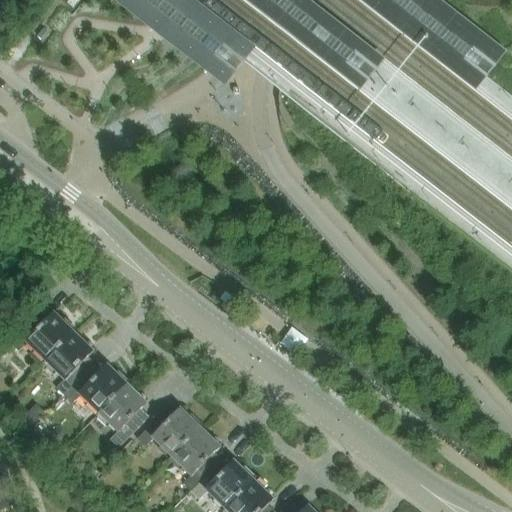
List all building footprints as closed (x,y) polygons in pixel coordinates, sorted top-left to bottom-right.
[(197,0),(117,0),(233,89),(262,51),(197,0)] [(389,64),(307,0),(252,0),(368,92),(378,78),(389,64)] [(435,0),(356,0),(479,95),(509,57),(435,0)] [(55,315),(50,321),(38,310),(7,341),(19,352),(27,344),(46,362),(74,333),(55,315)] [(94,353),(74,333),(46,362),(64,380),(55,388),(64,397),(95,365),(88,359),(94,353)] [(103,373),(95,365),(64,397),(72,404),(80,396),(100,414),(128,386),(109,367),(103,373)] [(142,411),(147,405),(128,386),(100,414),(117,432),(109,441),(118,449),(149,418),(142,411)] [(201,429),(187,415),(182,411),(176,416),(168,409),(138,441),(146,449),(155,440),(173,458),(201,429)] [(220,449),(201,429),(173,458),(192,477),(184,486),(191,493),(222,461),(215,454),(220,449)] [(0,511),(2,511),(20,505),(6,472),(5,472),(0,459),(0,511)] [(235,463),(229,468),(222,461),(191,493),(200,502),(208,493),(227,510),(254,482),(235,463)] [(90,465),(80,475),(89,484),(99,475),(90,465)] [(274,501),(254,482),(227,510),(228,511),(273,511),(268,507),(274,501)]
